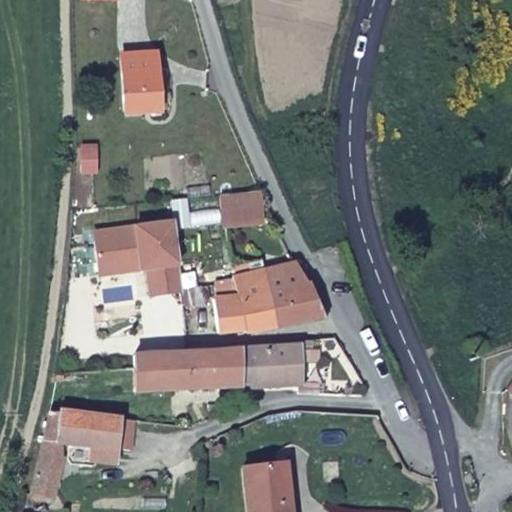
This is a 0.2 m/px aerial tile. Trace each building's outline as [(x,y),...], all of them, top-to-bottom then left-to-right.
[(125,10),(125,0),(88,0),(88,8),(125,10)] [(171,65),(138,62),(132,116),(164,118),(171,65)] [(222,210),(219,242),(255,244),(256,212),(222,210)] [(152,305),(185,302),(179,227),(97,235),(101,281),(149,278),(152,305)] [(268,344),(321,335),(296,281),(256,293),(268,344)] [(220,354),(268,344),(256,293),(241,298),(241,314),(221,313),(220,354)] [(175,397),(218,394),(218,367),(191,366),(173,367),(175,397)] [(288,392),(290,366),(272,367),(218,367),(218,394),(288,392)] [(122,368),(126,402),(175,397),(173,367),(122,368)] [(511,387),(501,399),(511,410),(511,387)] [(37,411),(19,487),(43,494),(45,463),(53,447),(68,453),(95,460),(99,445),(103,428),(47,411),(37,411)] [(113,449),(117,431),(103,428),(99,445),(113,449)] [(110,464),(113,449),(99,445),(95,460),(110,464)] [(53,447),(45,463),(65,466),(68,453),(53,447)] [(92,477),(95,460),(68,453),(65,466),(92,477)] [(235,511),(274,511),(267,470),(229,476),(235,511)]
